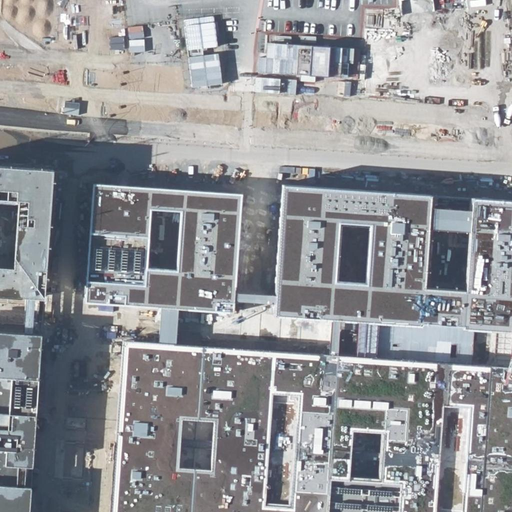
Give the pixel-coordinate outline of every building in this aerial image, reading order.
[(0,296),(25,298),(34,299),(44,299),(53,170),(0,166),(0,296)] [(233,313),(234,300),(235,292),(242,193),(93,183),(84,301),(161,307),(178,308),(233,313)] [(425,288),(428,229),(429,207),(429,195),(281,185),(275,294),(274,302),(274,314),(332,320),(340,320),(358,321),(367,322),(423,325),(423,322),(425,288)] [(470,210),(429,207),(428,229),(469,231),(466,290),(425,288),(423,322),(464,324),(463,327),(477,328),(497,329),(511,330),(511,200),(471,199),(470,210)] [(275,294),(235,292),(234,300),(274,302),(275,294)] [(31,333),(34,299),(25,298),(23,333),(31,333)] [(176,343),(178,308),(161,307),(158,342),(176,343)] [(340,320),(332,320),(330,354),(337,354),(340,320)] [(367,322),(358,321),(356,355),(364,356),(367,322)] [(497,329),(477,328),(475,363),(495,365),(497,329)] [(38,379),(39,366),(41,334),(31,333),(23,333),(0,331),(0,511),(29,511),(31,485),(0,483),(0,449),(6,450),(5,464),(32,466),(38,379)] [(511,511),(511,365),(495,365),(475,363),(364,356),(356,355),(337,354),(330,354),(176,343),(158,342),(123,340),(121,370),(120,384),(111,511),(511,511)] [(121,370),(39,366),(38,379),(120,384),(121,370)]
